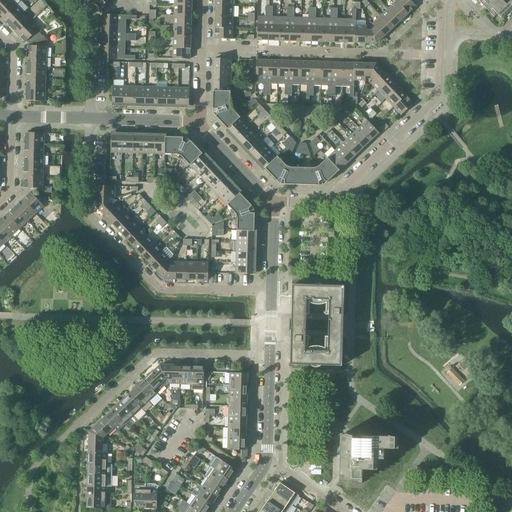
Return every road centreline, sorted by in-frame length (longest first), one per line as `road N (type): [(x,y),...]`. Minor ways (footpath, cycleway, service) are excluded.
road 1 (residential): [(271,292),(156,289),(86,215),(89,117)]
road 2 (residential): [(273,203),(333,196),(439,98),(443,10),(434,0)]
road 3 (tertiary): [(266,463),(271,292)]
road 4 (residential): [(89,117),(92,15),(77,0)]
